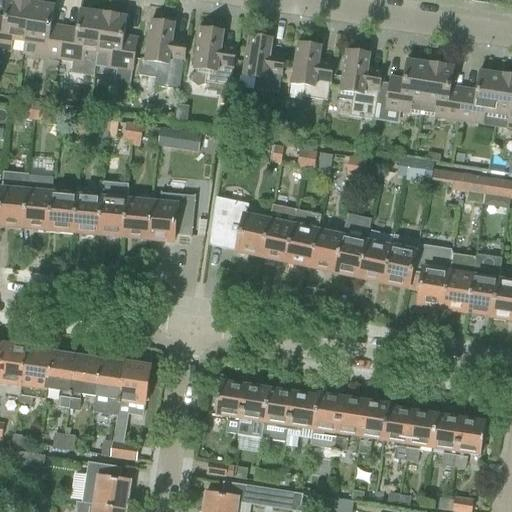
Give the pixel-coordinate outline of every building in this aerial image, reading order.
[(11,42),(24,43),(30,3),(10,0),(5,0),(6,1),(7,1),(3,25),(0,24),(0,51),(10,53),(11,42)] [(22,55),(58,61),(63,34),(49,32),(53,8),(54,8),(55,7),(30,3),(24,43),(22,55)] [(63,34),(58,61),(72,63),(71,74),(93,77),(95,66),(103,14),(79,10),(78,12),(80,12),(76,36),(63,34)] [(127,18),(103,14),(95,66),(117,70),(115,82),(130,84),(137,39),(123,37),(126,19),(127,19),(127,18)] [(150,22),(144,62),(141,61),(139,77),(155,79),(154,87),(178,91),(186,41),(172,38),(174,25),(150,22)] [(199,29),(193,69),(191,84),(197,89),(204,87),(204,83),(229,87),(235,48),(221,46),(223,33),(199,29)] [(248,37),(245,56),(242,77),(255,79),(253,91),(278,94),(284,56),(270,53),(272,40),(248,37)] [(297,44),(294,64),(290,85),(303,87),(302,98),(327,102),(333,63),(318,61),(320,48),(297,44)] [(339,92),(338,101),(351,103),(349,117),(373,121),(378,90),(381,71),(367,68),(369,55),(345,52),(342,71),(339,92)] [(385,111),(421,116),(429,65),(405,61),(405,62),(406,62),(402,87),(389,84),(385,111)] [(421,116),(458,122),(462,96),(449,94),(452,69),(454,70),(454,68),(429,65),(421,116)] [(458,122),(494,128),(502,76),(478,72),(477,73),(479,74),(475,98),(462,96),(458,122)] [(511,77),(502,76),(494,128),(511,130),(511,77)] [(27,103),(25,120),(42,121),(43,105),(27,103)] [(73,117),(72,135),(81,136),(83,118),(73,117)] [(83,118),(81,136),(91,137),(93,119),(83,118)] [(126,124),(123,142),(131,143),(134,125),(126,124)] [(134,125),(131,143),(140,144),(143,127),(134,125)] [(160,129),(157,147),(166,148),(198,153),(201,136),(201,135),(168,130),(160,129)] [(273,146),(270,164),(278,166),(281,147),(273,146)] [(296,168),(305,170),(308,151),(298,150),(296,168)] [(308,151),(305,170),(314,171),(316,152),(308,151)] [(345,175),(354,177),(357,159),(348,157),(345,175)] [(357,159),(354,177),(363,178),(366,160),(357,159)] [(400,159),(397,177),(405,179),(408,160),(400,159)] [(408,160),(405,179),(414,180),(417,162),(408,160)] [(0,191),(0,227),(22,229),(27,176),(2,174),(0,190),(0,191)] [(454,175),(452,191),(460,193),(463,176),(456,175),(454,175)] [(27,176),(22,229),(47,231),(51,194),(52,179),(27,176)] [(463,176),(460,193),(484,196),(487,179),(463,176)] [(511,183),(487,179),(484,196),(509,200),(511,183)] [(101,198),(97,236),(121,238),(125,200),(126,201),(127,185),(102,183),(101,198)] [(150,203),(147,241),(172,243),(173,235),(189,237),(189,238),(190,238),(194,196),(193,196),(193,198),(160,195),(160,193),(159,193),(158,204),(150,203)] [(47,231),(72,234),(75,196),(51,194),(47,231)] [(72,234),(97,236),(101,198),(75,196),(72,234)] [(121,238),(147,241),(150,203),(126,201),(125,200),(121,238)] [(209,239),(207,247),(222,250),(223,242),(236,245),(235,253),(261,258),(269,222),(246,217),(248,207),(217,200),(213,219),(209,239)] [(269,222),(261,258),(284,264),(292,227),(296,212),(272,207),(269,222)] [(284,264),(310,269),(318,232),(321,217),(296,211),(292,227),(284,264)] [(346,215),(341,237),(333,274),(357,279),(367,231),(369,220),(346,215)] [(392,236),(367,231),(357,279),(381,284),(392,236)] [(310,269),(333,274),(341,237),(318,232),(310,269)] [(412,267),(416,249),(417,242),(392,236),(381,284),(407,290),(407,289),(412,267)] [(416,249),(412,267),(407,289),(419,291),(417,306),(443,310),(448,273),(450,260),(451,254),(416,249)] [(474,264),(467,314),(491,317),(491,319),(497,281),(499,268),(501,259),(475,255),(474,264)] [(443,310),(467,314),(474,264),(450,260),(448,273),(443,310)] [(511,283),(497,281),(491,319),(492,319),(492,321),(504,323),(504,321),(511,322),(511,283)] [(3,349),(0,369),(0,398),(5,399),(6,396),(20,398),(27,353),(26,353),(27,350),(4,347),(3,349)] [(45,401),(46,393),(52,357),(49,356),(48,353),(40,352),(38,355),(27,353),(20,398),(19,404),(31,406),(32,399),(45,401)] [(58,409),(68,411),(76,361),(65,359),(64,356),(56,355),(54,357),(52,357),(46,393),(60,395),(58,409)] [(80,398),(95,400),(100,364),(98,364),(97,361),(88,360),(86,362),(76,361),(68,411),(78,412),(80,398)] [(95,400),(93,414),(117,417),(125,368),(124,368),(114,367),(113,363),(105,362),(103,365),(100,364),(95,400)] [(117,417),(117,418),(127,420),(128,416),(143,418),(144,406),(145,402),(148,403),(149,392),(146,392),(150,369),(125,365),(125,368),(117,417)] [(225,435),(238,436),(245,387),(221,383),(218,401),(215,400),(213,412),(216,412),(215,416),(228,418),(225,435)] [(245,387),(238,436),(245,438),(249,438),(262,440),(264,426),(269,391),(267,390),(267,387),(256,386),(256,389),(245,387)] [(262,440),(285,444),(293,394),(283,393),(283,390),(272,388),(271,391),(269,391),(264,426),(262,440)] [(299,431),(312,433),(317,395),(304,393),(304,396),(293,394),(285,444),(297,445),(299,431)] [(309,448),(333,451),(341,399),(317,395),(312,433),(309,448)] [(341,399),(333,451),(344,453),(346,438),(348,439),(359,440),(360,440),(366,403),(341,399)] [(372,442),(384,444),(390,406),(366,403),(360,440),(358,455),(369,457),(372,442)] [(393,460),(406,462),(413,413),(402,411),(403,408),(390,406),(384,444),(395,446),(393,460)] [(419,449),(432,451),(437,417),(434,416),(435,413),(424,412),(423,415),(413,413),(406,462),(417,464),(419,449)] [(441,468),(454,470),(461,420),(450,419),(450,416),(439,414),(439,417),(437,417),(432,451),(443,453),(441,468)] [(461,420),(454,470),(465,471),(467,456),(480,457),(481,453),(484,454),(485,443),(482,442),(485,424),(461,420)] [(54,435),(52,450),(62,451),(64,436),(54,435)] [(64,436),(62,451),(72,453),(74,438),(64,436)] [(100,456),(111,458),(113,443),(102,442),(100,456)] [(113,443),(111,458),(135,462),(137,447),(113,443)] [(0,448),(0,463),(11,465),(13,450),(0,448)] [(18,453),(16,467),(42,471),(44,457),(18,453)] [(206,474),(225,477),(227,466),(207,463),(206,474)] [(81,504),(93,506),(125,511),(129,484),(118,482),(119,470),(87,465),(81,504)] [(227,466),(225,477),(245,480),(247,469),(227,466)] [(256,481),(279,485),(281,472),(258,469),(256,481)] [(281,472),(279,485),(287,486),(289,474),(281,472)] [(14,479),(12,493),(24,495),(26,481),(14,479)] [(316,483),(315,492),(327,494),(328,484),(316,483)] [(205,495),(202,511),(235,511),(237,503),(294,511),(299,511),(302,496),(224,485),(222,497),(205,495)] [(352,492),(350,501),(362,503),(364,494),(352,492)] [(12,493),(9,507),(22,509),(24,495),(12,493)] [(389,495),(387,504),(399,506),(400,497),(389,495)] [(400,497),(399,506),(410,507),(411,498),(400,497)] [(327,499),(324,511),(350,511),(352,503),(327,499)] [(452,502),(450,511),(471,511),(472,505),(473,502),(453,499),(452,502)] [(438,510),(448,511),(450,511),(452,501),(439,500),(438,510)] [(76,511),(125,511),(93,506),(81,504),(77,503),(76,511)]
